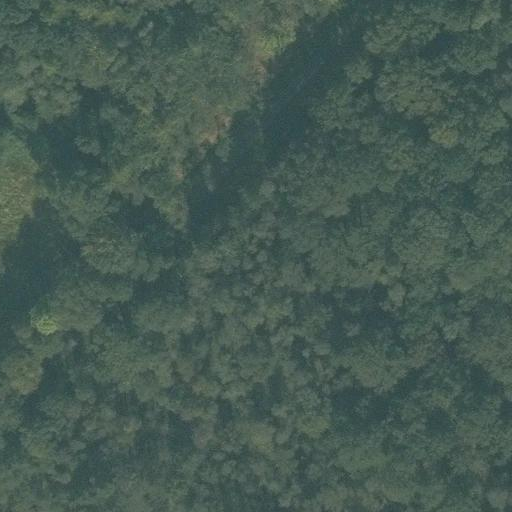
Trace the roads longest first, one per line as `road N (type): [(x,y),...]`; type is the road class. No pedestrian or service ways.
road 1 (unclassified): [(0,419),(380,0)]
road 2 (track): [(511,138),(427,0)]
